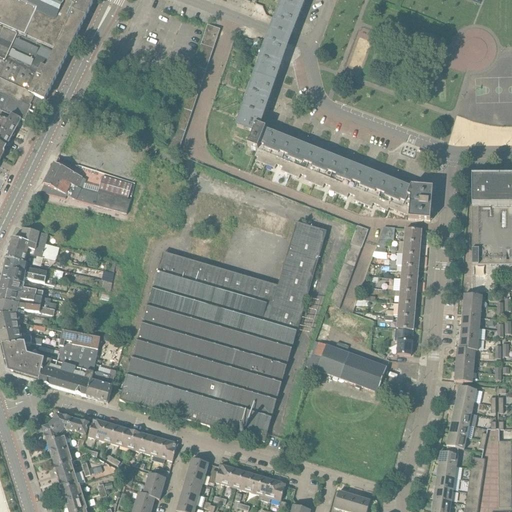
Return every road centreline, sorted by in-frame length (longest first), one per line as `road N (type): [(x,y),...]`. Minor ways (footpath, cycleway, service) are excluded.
road 1 (residential): [(443,229),(431,377),(402,494)]
road 2 (residential): [(312,47),(322,102),(449,151)]
road 3 (residential): [(156,428),(179,343),(185,252)]
road 4 (residential): [(216,167),(376,223)]
road 5 (residential): [(156,428),(50,400),(0,411)]
road 6 (residential): [(332,476),(192,438)]
road 7 (residential): [(0,230),(62,101)]
road 8 (residential): [(231,15),(184,149)]
road 9 (residential): [(62,101),(184,149)]
